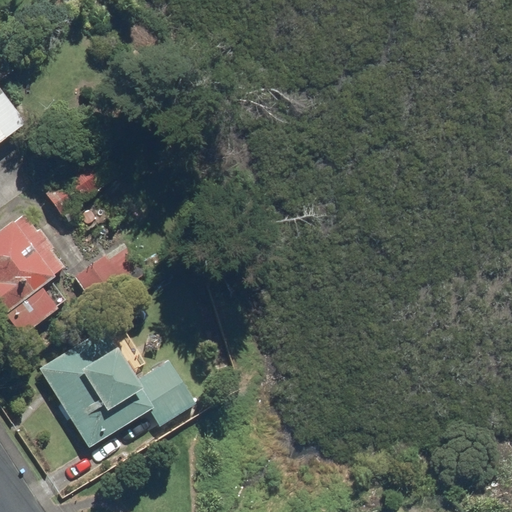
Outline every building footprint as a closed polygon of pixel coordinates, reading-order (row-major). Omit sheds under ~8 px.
[(0,144),(23,127),(0,96),(0,144)] [(104,143),(67,174),(44,193),(77,232),(98,215),(88,202),(127,170),(104,143)] [(64,265),(22,213),(0,231),(0,319),(17,340),(56,308),(39,286),(64,265)] [(146,280),(119,244),(73,278),(100,314),(146,280)] [(101,330),(37,370),(87,452),(106,440),(114,454),(197,403),(170,360),(133,382),(101,330)]
